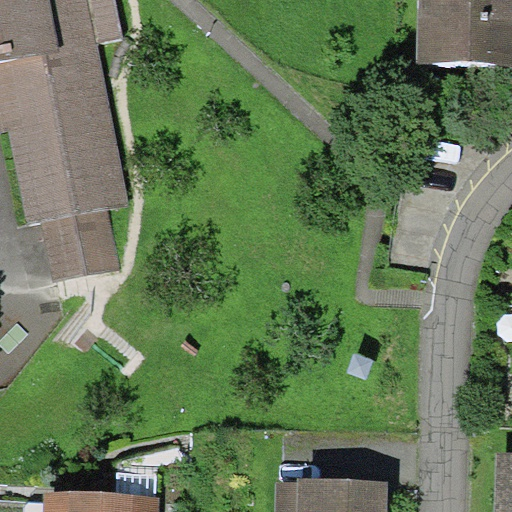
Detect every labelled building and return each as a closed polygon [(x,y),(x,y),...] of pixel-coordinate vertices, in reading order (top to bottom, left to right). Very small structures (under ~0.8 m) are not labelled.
[(0,0),(0,131),(10,129),(30,224),(41,222),(55,282),(120,268),(108,210),(129,208),(99,43),(122,37),(115,0),(0,0)] [(511,0),(418,0),(417,62),(511,64),(511,0)] [(511,511),(511,452),(497,452),(494,511),(511,511)] [(278,481),(276,511),(387,511),(388,510),(388,480),(298,478),(298,482),(278,481)] [(46,490),(45,511),(160,511),(162,495),(46,490)]
